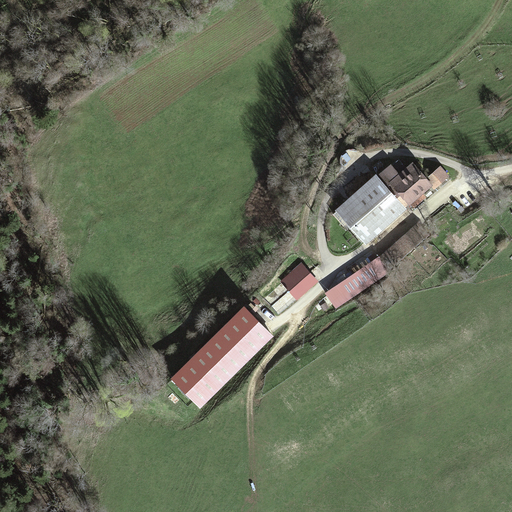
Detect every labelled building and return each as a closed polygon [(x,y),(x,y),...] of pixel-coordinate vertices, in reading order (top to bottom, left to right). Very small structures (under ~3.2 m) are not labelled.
[(393,167),(382,176),(410,207),(433,187),(413,165),(401,176),(393,167)] [(449,181),(440,171),(430,180),(439,190),(449,181)] [(378,177),(338,211),(369,246),(408,212),(378,177)] [(417,226),(382,257),(392,272),(427,237),(417,226)] [(392,272),(382,257),(328,293),(338,308),(392,272)] [(301,265),(282,282),(298,301),(317,284),(301,265)] [(240,305),(166,377),(197,408),(271,336),(240,305)]
